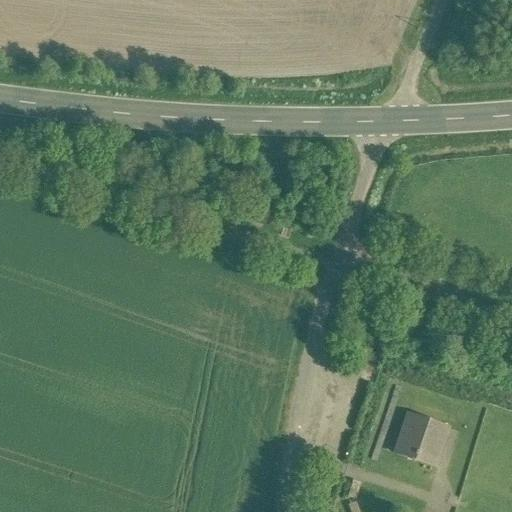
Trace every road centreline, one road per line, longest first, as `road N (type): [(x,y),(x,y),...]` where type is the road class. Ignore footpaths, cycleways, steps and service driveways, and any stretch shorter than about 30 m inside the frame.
road 1 (secondary): [(386,124),(149,121),(0,101)]
road 2 (unclassified): [(511,316),(343,262),(352,206),(386,124)]
road 3 (track): [(290,511),(343,262)]
road 4 (unclassified): [(437,0),(386,124)]
road 5 (secondary): [(511,116),(386,124)]
